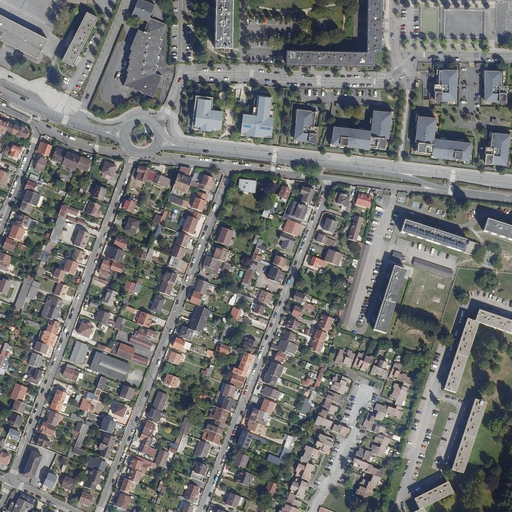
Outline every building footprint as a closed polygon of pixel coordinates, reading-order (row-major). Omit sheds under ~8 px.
[(155,5),(142,0),(137,0),(132,15),(148,21),(143,32),(138,29),(130,49),(131,50),(128,58),(130,58),(128,63),(129,63),(126,71),(128,71),(126,76),(127,76),(124,85),(153,97),(161,76),(155,73),(158,65),(156,64),(159,56),(158,56),(161,48),(159,47),(162,39),(160,39),(166,24),(149,17),(155,5)] [(214,0),(214,47),(224,47),(224,52),(229,52),(230,47),(231,47),(231,0),(214,0)] [(381,0),(367,0),(367,13),(367,16),(367,34),(367,37),(366,51),(286,50),(286,64),(295,64),(299,64),(316,65),(319,65),(337,65),(341,65),(358,66),(362,66),(374,66),(375,50),(381,50),(381,0)] [(97,17),(86,12),(62,60),(72,65),(97,17)] [(47,39),(0,14),(0,39),(37,58),(47,39)] [(461,71),(438,70),(437,101),(460,102),(461,71)] [(506,73),(487,72),(487,103),(511,104),(511,86),(506,86),(506,73)] [(254,136),(268,138),(272,111),(269,111),(270,105),(271,97),(253,95),(251,116),(246,115),(246,118),(242,117),(239,134),(250,136),(251,136),(251,134),(254,134),(254,136)] [(195,96),(191,128),(203,130),(204,128),(206,128),(206,130),(207,130),(209,131),(210,128),(218,129),(219,129),(221,112),(213,111),(210,111),(211,105),(212,98),(195,96)] [(296,131),(295,140),(301,141),(302,139),(309,140),(308,142),(315,143),(316,134),(317,134),(318,126),(313,126),(315,112),(311,111),(312,104),(308,103),(307,114),(304,114),(305,111),(297,110),(295,131),(296,131)] [(374,131),(337,127),(335,146),(372,151),(374,138),(392,140),(395,114),(376,112),(374,131)] [(440,120),(421,118),(416,153),(433,155),(432,159),(474,165),(476,144),(438,140),(440,120)] [(14,127),(8,125),(6,131),(11,133),(11,134),(21,138),(21,137),(26,138),(29,131),(24,130),(24,129),(14,125),(14,127)] [(511,149),(511,135),(495,134),(493,147),(488,146),(486,164),(510,167),(511,149)] [(22,147),(14,143),(11,151),(11,152),(10,156),(17,159),(18,156),(18,154),(19,155),(22,147)] [(51,146),(44,144),(42,147),(41,146),(39,150),(41,151),(40,153),(48,156),(51,146)] [(62,165),(67,153),(56,149),(52,161),(62,165)] [(67,153),(62,165),(62,166),(75,171),(77,167),(80,158),(67,153)] [(40,157),(35,170),(44,173),(48,160),(40,157)] [(81,157),(80,158),(77,167),(87,172),(92,161),(81,157)] [(117,166),(106,162),(102,173),(103,173),(110,176),(112,177),(117,166)] [(146,180),(147,178),(146,177),(149,169),(144,167),(144,169),(139,167),(137,172),(138,172),(135,180),(145,184),(145,182),(146,180)] [(178,174),(188,178),(191,170),(181,167),(178,174)] [(9,174),(0,170),(0,183),(5,185),(9,174)] [(147,178),(146,180),(152,182),(167,188),(171,180),(161,176),(149,172),(147,178)] [(188,178),(178,174),(173,189),(186,194),(192,179),(188,178)] [(214,179),(204,175),(201,184),(212,188),(213,184),(212,184),(213,182),(214,179)] [(25,190),(27,191),(40,196),(41,192),(39,191),(42,183),(39,182),(37,181),(29,178),(25,190)] [(256,181),(239,180),(238,191),(255,193),(256,181)] [(60,190),(67,192),(68,189),(70,186),(63,183),(60,190)] [(106,190),(96,186),(92,196),(102,200),(106,190)] [(290,190),(282,187),(278,197),(287,200),(290,190)] [(306,189),(302,187),(300,194),(303,195),(301,201),(309,205),(315,191),(307,187),(306,189)] [(36,207),(40,196),(27,191),(22,202),(31,205),(36,207)] [(207,196),(198,192),(191,208),(202,212),(206,202),(205,201),(207,196)] [(346,196),(336,193),(333,203),(342,206),(346,207),(349,199),(346,197),(347,196),(346,196)] [(366,195),(360,193),(356,204),(369,208),(372,197),(369,196),(369,197),(366,196),(366,195)] [(181,207),(184,200),(170,195),(168,201),(181,207)] [(133,201),(126,199),(122,209),(132,213),(136,203),(133,201)] [(28,213),(31,205),(22,202),(20,210),(28,213)] [(101,206),(91,202),(87,214),(98,218),(100,214),(98,213),(101,206)] [(288,220),(301,225),(302,221),(307,208),(293,203),(288,215),(284,214),(283,218),(288,220)] [(79,211),(67,206),(63,204),(58,215),(65,217),(67,212),(77,216),(79,211)] [(175,208),(169,206),(164,220),(170,222),(170,221),(174,222),(178,210),(174,209),(175,208)] [(270,210),(265,208),(262,216),(265,218),(267,219),(270,213),(270,210)] [(201,214),(194,211),(192,218),(188,216),(182,231),(192,234),(198,220),(199,221),(201,214)] [(30,218),(19,214),(16,223),(26,227),(30,218)] [(159,225),(161,219),(162,217),(159,216),(156,214),(153,223),(159,225)] [(66,219),(58,216),(54,228),(49,239),(52,240),(57,242),(66,219)] [(355,241),(363,218),(355,216),(348,239),(355,241)] [(140,222),(129,218),(124,231),(135,235),(140,222)] [(338,223),(327,219),(323,230),(333,234),(338,223)] [(499,223),(487,219),(483,231),(511,240),(511,226),(504,224),(499,223)] [(301,225),(288,220),(283,232),(297,237),(301,225)] [(421,226),(416,224),(405,220),(401,232),(474,256),(478,244),(459,238),(455,237),(439,231),(434,230),(421,226)] [(25,230),(13,225),(9,237),(20,242),(25,230)] [(234,232),(222,228),(217,242),(228,246),(234,232)] [(89,234),(80,231),(74,245),(84,249),(89,234)] [(190,237),(180,233),(176,243),(186,247),(190,237)] [(295,239),(281,234),(279,239),(283,241),(281,247),(291,251),(295,239)] [(326,236),(319,234),(316,241),(333,248),(336,241),(325,238),(326,236)] [(127,241),(117,237),(116,240),(115,242),(114,245),(124,249),(127,241)] [(16,242),(7,238),(3,248),(12,251),(16,242)] [(259,241),(258,242),(257,245),(256,248),(260,249),(266,252),(267,247),(262,245),(263,243),(259,241)] [(369,246),(363,244),(341,324),(347,326),(369,246)] [(171,256),(175,258),(181,260),(185,250),(175,246),(171,256)] [(217,246),(213,258),(222,261),(224,262),(229,251),(217,246)] [(124,252),(111,247),(107,259),(120,263),(124,252)] [(256,248),(251,260),(256,261),(260,263),(262,257),(257,256),(260,249),(256,248)] [(86,253),(76,249),(71,259),(81,263),(86,253)] [(340,254),(329,249),(324,261),(326,262),(336,266),(340,254)] [(45,251),(40,262),(45,264),(49,253),(45,251)] [(12,257),(0,252),(0,253),(0,268),(5,271),(6,267),(8,267),(12,257)] [(403,255),(394,252),(392,258),(401,261),(403,255)] [(222,261),(213,258),(207,255),(203,265),(204,266),(203,268),(217,274),(222,261)] [(324,261),(312,257),(309,266),(316,269),(317,265),(323,268),(326,262),(324,261)] [(181,260),(175,258),(172,266),(175,267),(174,270),(177,271),(178,269),(181,270),(184,261),(181,260)] [(74,275),(78,263),(67,259),(63,271),(65,272),(74,275)] [(453,272),(415,259),(413,265),(451,278),(453,272)] [(13,278),(23,282),(25,278),(27,274),(30,264),(20,260),(13,278)] [(113,263),(104,260),(99,273),(107,277),(113,263)] [(251,260),(248,269),(252,271),(256,261),(251,260)] [(40,263),(38,267),(36,274),(41,276),(42,274),(46,265),(40,262),(40,263)] [(231,265),(225,263),(222,270),(228,272),(231,265)] [(79,265),(76,274),(82,276),(85,267),(79,265)] [(406,270),(394,266),(391,275),(389,280),(384,295),(383,300),(378,313),(377,318),(373,330),(385,334),(406,270)] [(281,271),(272,268),(267,279),(280,284),(284,274),(281,272),(281,271)] [(58,283),(62,284),(64,280),(62,280),(64,276),(65,272),(63,271),(56,269),(53,277),(54,277),(53,281),(58,283)] [(247,271),(242,283),(249,285),(254,272),(252,271),(248,269),(247,271)] [(164,280),(173,284),(177,275),(167,272),(164,280)] [(107,281),(94,276),(92,280),(105,285),(107,281)] [(209,283),(199,279),(195,291),(204,295),(209,283)] [(2,282),(0,281),(0,292),(6,295),(11,283),(3,280),(2,282)] [(173,284),(164,280),(159,292),(169,296),(173,284)] [(22,309),(27,298),(31,286),(24,283),(15,306),(22,309)] [(54,295),(64,298),(65,295),(64,294),(67,286),(62,284),(58,283),(54,295)] [(31,286),(27,298),(34,300),(38,288),(31,286)] [(118,293),(108,289),(103,302),(113,305),(118,293)] [(273,295),(262,290),(258,300),(269,304),(273,295)] [(312,297),(297,291),(293,301),(302,304),(302,303),(304,297),(307,298),(311,300),(312,297)] [(203,296),(193,292),(190,301),(199,305),(203,296)] [(254,299),(241,294),(240,298),(252,302),(254,299)] [(47,305),(50,306),(60,310),(60,307),(62,308),(64,305),(62,304),(63,301),(48,296),(45,304),(47,305)] [(165,299),(156,296),(151,310),(159,314),(165,299)] [(315,306),(306,302),(305,304),(304,304),(303,307),(313,311),(315,306)] [(265,307),(257,304),(253,312),(262,316),(265,307)] [(45,318),(50,320),(55,322),(57,317),(59,312),(60,310),(50,306),(47,313),(45,318)] [(197,306),(193,317),(206,322),(210,311),(202,308),(199,306),(197,306)] [(302,309),(295,306),(291,314),(299,317),(302,309)] [(233,308),(229,316),(234,318),(233,319),(248,325),(249,321),(239,317),(241,311),(235,309),(233,308)] [(110,315),(99,310),(97,316),(96,316),(95,320),(106,325),(110,315)] [(511,321),(479,310),(475,321),(467,319),(444,389),(455,393),(479,323),(511,334),(511,321)] [(137,324),(148,328),(149,325),(150,322),(153,316),(141,312),(137,324)] [(333,319),(323,315),(319,327),(317,326),(316,330),(317,330),(316,335),(314,338),(324,342),(327,334),(326,333),(327,330),(329,330),(333,319)] [(188,329),(193,331),(200,333),(202,334),(206,322),(193,317),(188,329)] [(300,323),(289,319),(286,327),(297,331),(300,323)] [(41,325),(28,320),(27,324),(39,329),(41,325)] [(55,322),(50,320),(47,329),(56,332),(60,323),(55,322)] [(230,331),(232,324),(227,322),(224,329),(224,331),(227,332),(228,333),(229,331),(230,331)] [(92,327),(82,323),(78,333),(88,338),(92,327)] [(97,329),(105,332),(108,327),(99,323),(97,329)] [(192,336),(193,331),(188,329),(183,327),(179,336),(190,340),(192,336)] [(144,330),(140,329),(137,337),(140,338),(144,340),(150,342),(151,339),(145,336),(146,335),(155,338),(157,333),(148,330),(147,333),(143,332),(144,330)] [(44,331),(40,343),(51,347),(52,347),(56,337),(53,336),(53,334),(46,331),(44,331)] [(286,341),(292,343),(295,334),(285,331),(282,339),(286,341)] [(129,342),(150,350),(152,343),(150,342),(144,340),(140,338),(137,337),(132,335),(129,342)] [(185,341),(176,337),(172,347),(182,350),(185,341)] [(324,342),(314,338),(310,350),(320,354),(324,342)] [(257,343),(249,339),(248,343),(245,341),(242,349),(253,354),(257,343)] [(87,345),(77,341),(69,360),(80,364),(81,362),(85,351),(87,345)] [(279,351),(286,354),(293,357),(298,345),(292,343),(286,341),(285,342),(281,341),(279,347),(272,344),(270,348),(279,351)] [(51,347),(40,343),(37,342),(34,350),(43,354),(45,355),(47,349),(50,350),(51,347)] [(135,349),(120,343),(116,342),(112,354),(116,355),(131,361),(133,355),(135,349)] [(1,355),(4,356),(9,344),(5,343),(0,354),(1,355)] [(111,349),(98,344),(97,348),(110,353),(111,349)] [(229,348),(221,344),(219,349),(221,349),(220,351),(224,353),(226,354),(229,348)] [(239,351),(232,348),(229,355),(236,358),(237,355),(238,355),(239,351)] [(344,351),(340,349),(335,362),(338,364),(338,365),(341,367),(342,365),(350,368),(355,355),(352,353),(352,351),(348,350),(347,353),(344,352),(344,351)] [(282,362),(286,354),(279,351),(278,354),(277,353),(274,361),(275,361),(276,360),(282,362)] [(183,356),(172,352),(168,361),(178,365),(180,359),(182,360),(183,356)] [(42,357),(33,353),(28,365),(39,369),(43,357),(42,357)] [(253,356),(244,353),(238,369),(234,368),(232,373),(233,373),(245,377),(253,356)] [(367,355),(363,353),(362,354),(359,353),(353,366),(357,368),(357,367),(361,368),(361,369),(364,371),(365,369),(368,371),(374,357),(370,356),(369,357),(366,356),(367,355)] [(129,366),(108,358),(97,354),(92,368),(103,372),(124,380),(129,366)] [(148,360),(133,355),(131,361),(146,367),(148,360)] [(10,358),(4,356),(2,361),(0,366),(0,367),(5,370),(10,358)] [(380,361),(376,360),(370,373),(374,375),(375,374),(382,377),(381,378),(385,379),(391,366),(387,364),(387,363),(380,360),(380,361)] [(268,374),(277,377),(279,378),(284,367),(272,362),(268,374)] [(368,413),(363,426),(366,428),(366,429),(378,434),(377,438),(375,437),(374,441),(381,444),(380,447),(372,444),(371,449),(372,449),(371,452),(360,448),(358,451),(357,451),(356,455),(363,458),(361,461),(354,458),(352,462),(354,463),(353,466),(358,469),(359,467),(363,469),(362,470),(373,475),(370,482),(363,479),(361,483),(360,482),(359,485),(360,486),(359,490),(357,489),(356,493),(363,496),(361,500),(368,502),(370,495),(372,496),(373,491),(372,491),(374,488),(375,488),(378,481),(379,482),(384,470),(380,469),(379,470),(372,467),(373,466),(368,464),(370,457),(372,458),(374,454),(384,458),(386,454),(384,454),(389,443),(390,443),(392,439),(385,437),(386,433),(385,432),(386,429),(378,426),(381,419),(383,420),(386,413),(389,414),(389,415),(392,417),(393,416),(397,417),(396,419),(400,420),(403,412),(402,412),(403,408),(401,407),(404,400),(405,401),(408,393),(407,393),(410,385),(411,385),(414,378),(410,376),(410,378),(406,376),(407,375),(403,374),(402,375),(399,374),(403,365),(399,363),(398,365),(394,363),(389,377),(392,378),(393,377),(397,378),(396,380),(403,383),(402,386),(395,383),(393,387),(394,388),(391,395),(390,394),(389,398),(396,401),(395,405),(397,406),(396,409),(384,405),(384,406),(377,403),(374,410),(378,411),(375,417),(371,416),(372,414),(368,413)] [(76,367),(67,364),(63,376),(71,379),(76,367)] [(167,374),(170,375),(172,371),(170,370),(171,366),(167,364),(164,373),(167,374)] [(207,372),(206,376),(210,377),(214,366),(211,364),(207,372)] [(42,371),(33,368),(31,374),(30,377),(28,376),(26,380),(37,384),(42,371)] [(321,368),(317,380),(321,381),(321,380),(323,377),(323,375),(326,369),(321,368)] [(274,386),(277,377),(268,374),(267,373),(263,382),(274,386)] [(179,379),(170,375),(167,374),(164,383),(175,388),(179,379)] [(350,380),(336,374),(335,378),(333,377),(332,381),(333,381),(330,389),(344,394),(345,391),(347,391),(348,387),(345,386),(347,383),(348,383),(350,380)] [(244,379),(233,375),(230,383),(234,384),(234,385),(241,388),(244,379)] [(107,379),(101,377),(96,388),(103,391),(107,379)] [(15,400),(22,403),(27,388),(16,384),(10,398),(15,400)] [(227,384),(222,396),(226,397),(233,400),(234,396),(232,395),(235,387),(227,384)] [(132,389),(124,385),(119,397),(130,401),(133,393),(131,393),(132,389)] [(281,392),(266,386),(263,395),(277,400),(281,392)] [(57,390),(54,399),(63,402),(67,404),(70,396),(66,395),(66,394),(57,390)] [(313,391),(308,403),(311,404),(313,401),(314,398),(316,393),(313,391)] [(329,430),(332,422),(325,419),(328,412),(334,414),(335,411),(337,411),(338,408),(331,405),(332,401),(340,404),(341,400),(340,400),(341,396),(328,391),(326,394),(328,395),(323,406),(322,405),(320,409),(322,409),(320,413),(319,413),(315,424),(318,425),(320,424),(326,427),(325,428),(329,430)] [(152,408),(161,412),(167,396),(158,392),(152,408)] [(221,409),(229,412),(234,400),(233,400),(226,397),(221,409)] [(63,402),(54,399),(51,406),(60,410),(63,402)] [(265,399),(260,411),(264,412),(271,415),(275,403),(265,399)] [(22,403),(15,400),(12,410),(13,411),(22,414),(26,404),(22,403)] [(486,403),(475,400),(451,470),(462,474),(463,474),(486,403)] [(83,402),(81,409),(88,412),(90,405),(83,402)] [(126,407),(117,404),(113,413),(123,417),(126,407)] [(209,417),(216,420),(224,423),(229,412),(221,409),(217,407),(214,415),(210,414),(209,417)] [(167,415),(161,412),(152,408),(149,416),(149,417),(148,421),(158,425),(161,417),(165,419),(167,415)] [(260,411),(253,408),(250,417),(249,420),(264,426),(266,422),(261,421),(264,412),(260,411)] [(51,411),(46,423),(56,426),(60,415),(51,411)] [(21,417),(12,413),(8,424),(11,426),(19,428),(23,417),(21,417)] [(69,418),(78,422),(83,423),(85,419),(71,414),(69,418)] [(226,424),(224,423),(216,420),(213,426),(208,424),(206,429),(221,435),(224,427),(225,427),(226,424)] [(247,425),(249,426),(247,429),(261,434),(264,426),(249,420),(247,425)] [(56,426),(46,423),(43,422),(39,432),(43,434),(44,433),(52,436),(56,426)] [(83,423),(78,422),(75,431),(80,432),(83,423)] [(144,428),(142,432),(151,435),(155,425),(146,422),(144,428)] [(80,432),(79,435),(84,437),(86,438),(90,426),(83,423),(80,432)] [(188,432),(192,424),(188,423),(186,429),(183,434),(187,436),(188,432)] [(350,429),(338,425),(338,426),(334,425),(332,431),(345,436),(346,433),(348,433),(350,429)] [(119,428),(114,426),(113,429),(112,428),(110,433),(118,436),(120,431),(118,430),(119,428)] [(218,444),(221,435),(206,429),(204,429),(201,437),(207,439),(207,440),(218,444)] [(252,434),(242,431),(237,445),(247,448),(252,434)] [(147,446),(151,435),(142,432),(141,437),(145,438),(139,452),(154,457),(156,450),(147,446)] [(188,436),(200,441),(205,443),(207,440),(207,439),(201,437),(188,432),(187,436),(188,436)] [(102,444),(112,448),(116,438),(106,434),(102,444)] [(187,436),(183,434),(182,439),(181,441),(179,446),(177,452),(181,454),(188,436),(187,436)] [(333,440),(320,434),(318,438),(320,438),(318,442),(317,441),(315,445),(316,446),(315,449),(306,446),(304,449),(305,450),(303,457),(301,456),(300,460),(301,461),(300,464),(298,464),(295,472),(297,472),(295,476),(309,481),(310,477),(309,476),(312,469),(313,470),(315,466),(307,463),(310,456),(317,459),(319,455),(318,455),(319,451),(329,455),(330,451),(329,450),(330,447),(332,448),(333,444),(332,443),(333,440)] [(84,437),(79,435),(76,442),(74,447),(80,449),(84,437)] [(297,439),(289,436),(287,441),(284,447),(292,450),(294,446),(295,442),(297,439)] [(2,449),(0,454),(0,461),(6,464),(10,455),(5,453),(10,439),(7,437),(5,442),(2,449)] [(49,440),(40,437),(36,446),(46,449),(49,440)] [(205,443),(200,441),(195,455),(205,459),(211,445),(205,443)] [(112,448),(102,444),(101,443),(98,449),(102,451),(100,457),(108,460),(112,448)] [(86,451),(80,449),(74,447),(72,451),(72,453),(83,457),(86,451)] [(169,454),(160,450),(155,464),(164,467),(169,454)] [(42,456),(32,452),(23,475),(33,479),(42,456)] [(249,458),(237,453),(233,464),(244,468),(249,458)] [(278,465),(280,459),(269,454),(266,460),(278,465)] [(152,462),(138,457),(137,460),(132,458),(129,467),(140,471),(143,464),(150,467),(151,466),(152,462)] [(93,468),(102,472),(103,472),(107,463),(96,459),(93,468)] [(280,459),(278,465),(285,468),(285,466),(287,464),(288,462),(280,459)] [(207,467),(197,463),(194,472),(192,471),(190,477),(201,481),(207,467)] [(99,479),(102,472),(93,468),(88,480),(99,485),(101,480),(99,479)] [(129,473),(127,479),(133,482),(138,484),(142,473),(131,469),(130,470),(129,473)] [(253,475),(243,471),(240,479),(239,478),(237,482),(250,487),(251,483),(250,482),(253,475)] [(57,477),(49,473),(43,485),(52,489),(57,477)] [(77,481),(65,476),(61,486),(73,491),(77,481)] [(128,493),(133,482),(127,479),(125,478),(120,490),(122,491),(128,493)] [(309,484),(296,479),(294,482),(293,481),(290,489),(291,490),(287,500),(285,500),(284,504),(285,504),(284,508),(282,507),(281,511),(280,510),(278,511),(297,511),(299,510),(297,509),(299,506),(300,506),(302,502),(295,499),(296,496),(303,499),(305,495),(303,494),(306,487),(308,488),(309,484)] [(453,493),(448,482),(414,499),(419,509),(414,511),(425,511),(423,508),(453,493)] [(278,485),(273,483),(269,495),(273,497),(274,494),(277,488),(278,485)] [(199,488),(190,485),(184,498),(180,496),(178,499),(192,505),(199,488)] [(89,492),(83,490),(79,502),(88,506),(92,496),(88,494),(89,492)] [(128,493),(122,491),(121,494),(116,506),(122,509),(126,510),(131,498),(130,498),(131,495),(128,493)] [(36,500),(22,493),(17,503),(12,501),(8,510),(11,511),(26,511),(28,510),(31,511),(36,500)] [(244,498),(230,493),(226,505),(236,509),(238,505),(241,506),(244,498)]
